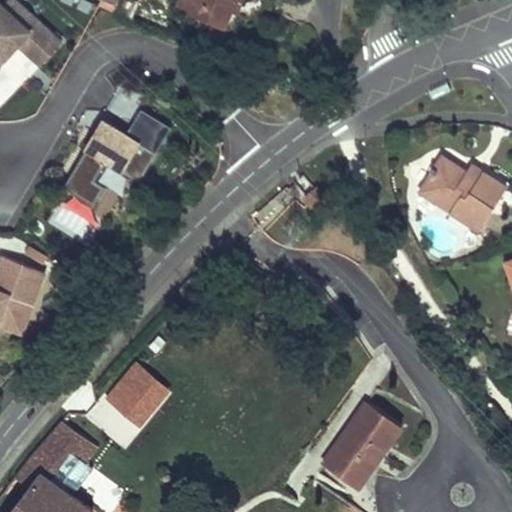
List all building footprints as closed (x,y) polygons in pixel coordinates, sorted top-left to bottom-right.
[(0,0),(0,68),(21,47),(43,67),(65,44),(18,0),(12,0),(7,6),(0,0)] [(119,5),(106,0),(104,0),(101,7),(115,12),(119,5)] [(134,0),(126,0),(120,15),(134,21),(142,3),(134,0)] [(177,0),(172,11),(185,17),(192,0),(177,0)] [(192,0),(185,17),(221,32),(233,4),(239,6),(242,0),(192,0)] [(0,71),(0,104),(39,71),(23,52),(0,71)] [(156,150),(103,119),(63,186),(95,204),(106,185),(95,179),(107,160),(140,179),(156,150)] [(466,172),(443,156),(420,191),(480,228),(506,187),(483,172),(477,179),(466,172)] [(483,172),(471,165),(466,172),(477,179),(483,172)] [(34,268),(0,255),(0,324),(11,328),(34,268)] [(191,276),(178,291),(187,299),(200,284),(191,276)] [(137,363),(111,396),(146,423),(172,390),(137,363)] [(404,427),(370,403),(326,465),(360,488),(404,427)] [(99,447),(62,421),(14,478),(28,489),(11,511),(93,511),(94,511),(52,479),(69,453),(87,463),(99,447)] [(177,475),(167,468),(160,478),(163,480),(166,481),(170,480),(174,478),(177,475)]
